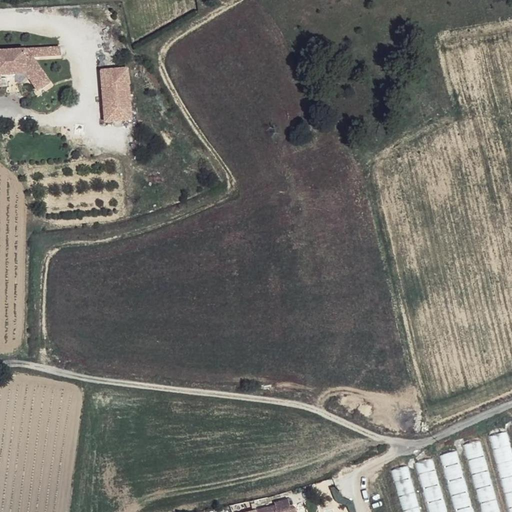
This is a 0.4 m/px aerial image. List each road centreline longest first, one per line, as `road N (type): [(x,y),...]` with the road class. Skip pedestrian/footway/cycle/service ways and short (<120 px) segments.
road 1 (track): [(0,370),(24,365),(293,403),(405,448)]
road 2 (unclassified): [(356,469),(511,409)]
